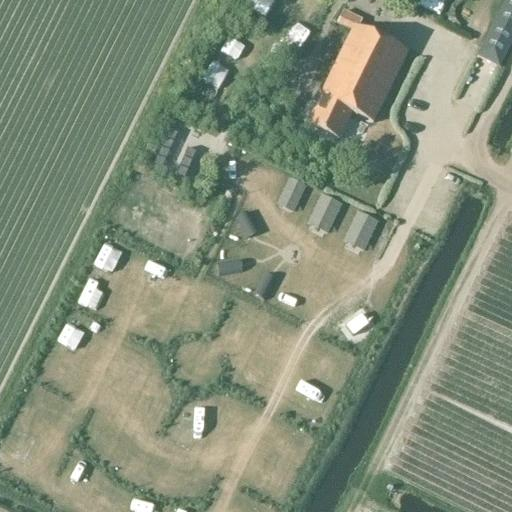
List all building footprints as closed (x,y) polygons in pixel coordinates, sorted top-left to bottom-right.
[(511,0),(504,0),(476,58),(499,70),(511,45),(511,0)] [(305,128),(323,136),(338,143),(352,116),(373,125),(408,54),(358,30),(362,21),(343,12),(337,25),(351,32),(318,99),(319,99),(305,128)] [(180,208),(162,245),(184,256),(202,220),(180,208)] [(246,213),(235,219),(247,241),(258,235),(246,213)] [(239,261),(215,265),(217,278),(241,274),(239,261)] [(262,275),(252,297),(263,302),(274,281),(262,275)]
